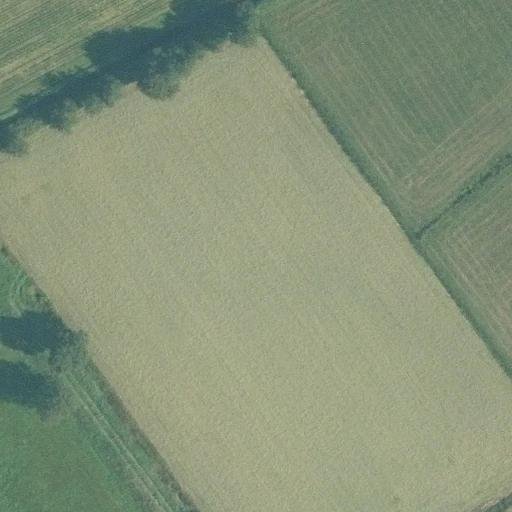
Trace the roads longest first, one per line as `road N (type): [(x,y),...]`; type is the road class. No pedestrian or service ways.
road 1 (track): [(0,265),(169,511)]
road 2 (track): [(0,119),(217,0)]
